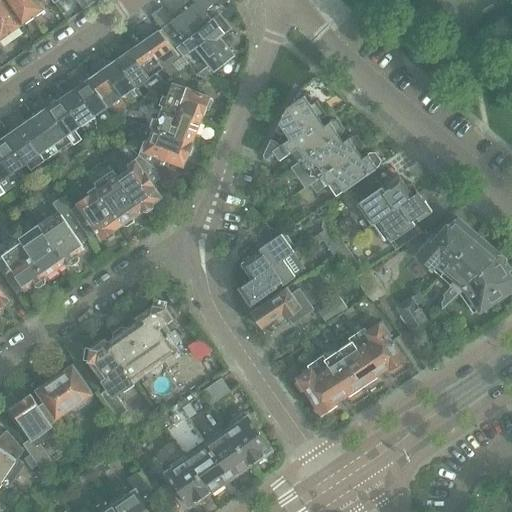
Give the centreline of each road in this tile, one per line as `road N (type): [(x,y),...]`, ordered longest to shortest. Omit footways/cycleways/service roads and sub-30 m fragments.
road 1 (residential): [(511,203),(365,78),(288,0)]
road 2 (residential): [(198,246),(201,297),(333,475)]
road 3 (residential): [(198,246),(288,0)]
road 4 (residential): [(0,360),(122,277),(198,246)]
road 5 (residential): [(0,95),(130,0)]
